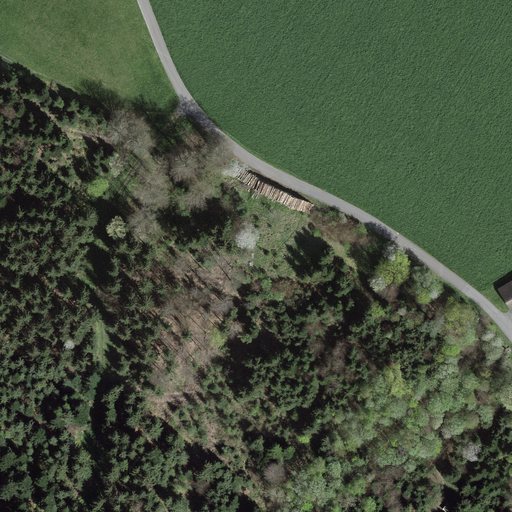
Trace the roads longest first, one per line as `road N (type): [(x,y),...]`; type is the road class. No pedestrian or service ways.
road 1 (tertiary): [(141,0),(186,103),(212,133),(246,161),(356,214),(427,261),(511,336)]
road 2 (track): [(186,103),(134,203),(98,319),(101,511)]
